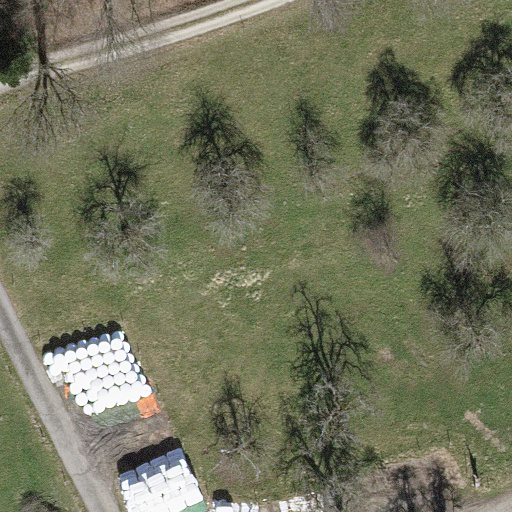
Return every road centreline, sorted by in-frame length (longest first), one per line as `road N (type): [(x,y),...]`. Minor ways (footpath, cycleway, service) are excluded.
road 1 (track): [(267,0),(142,48),(0,89)]
road 2 (track): [(0,302),(106,511)]
